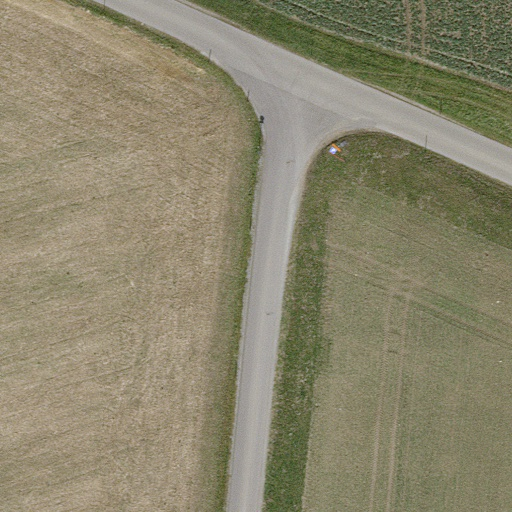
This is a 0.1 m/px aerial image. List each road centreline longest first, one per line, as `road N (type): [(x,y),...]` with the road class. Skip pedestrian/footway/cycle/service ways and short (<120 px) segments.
road 1 (track): [(288,73),(247,511)]
road 2 (residential): [(511,169),(137,0)]
